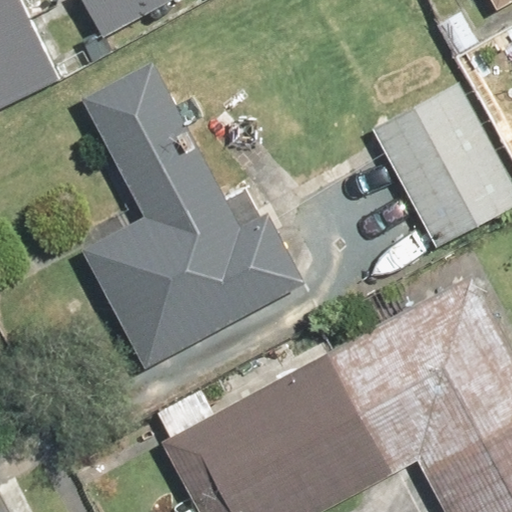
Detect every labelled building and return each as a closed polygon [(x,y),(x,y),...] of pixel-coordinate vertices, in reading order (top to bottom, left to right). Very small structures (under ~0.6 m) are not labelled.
[(19,0),(0,0),(0,105),(57,78),(19,0)] [(169,0),(73,0),(99,42),(169,0)] [(488,0),(494,9),(511,0),(488,0)] [(151,62),(80,101),(142,213),(78,249),(145,370),(303,283),(247,183),(225,196),(151,62)] [(511,184),(456,84),(371,131),(433,242),(511,198),(511,184)] [(374,298),(386,320),(158,441),(196,511),(317,511),(414,460),(441,511),(511,511),(511,316),(473,244),(374,298)]
